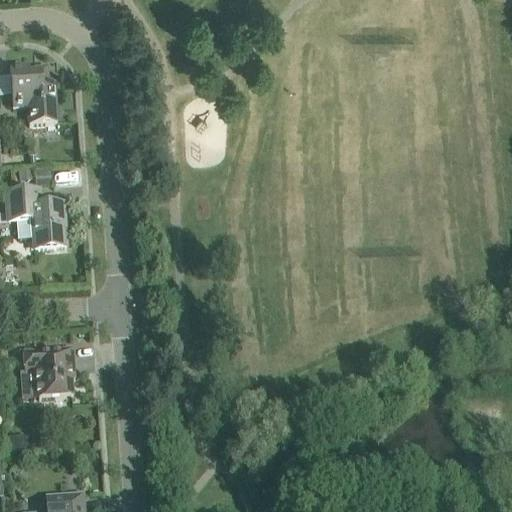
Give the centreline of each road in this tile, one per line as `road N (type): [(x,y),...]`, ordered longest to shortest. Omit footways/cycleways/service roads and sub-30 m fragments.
road 1 (residential): [(120,307),(95,54),(59,23),(0,21)]
road 2 (residential): [(134,511),(120,307)]
road 3 (residential): [(0,316),(120,307)]
